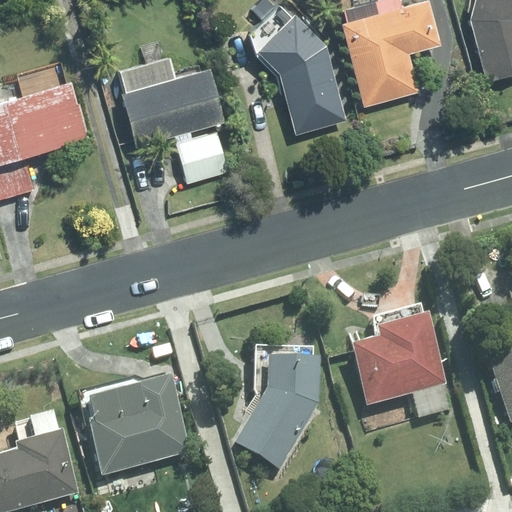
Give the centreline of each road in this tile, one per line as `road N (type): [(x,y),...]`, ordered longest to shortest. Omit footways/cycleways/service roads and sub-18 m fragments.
road 1 (residential): [(0,318),(511,176)]
road 2 (unknown): [(168,272),(228,511)]
